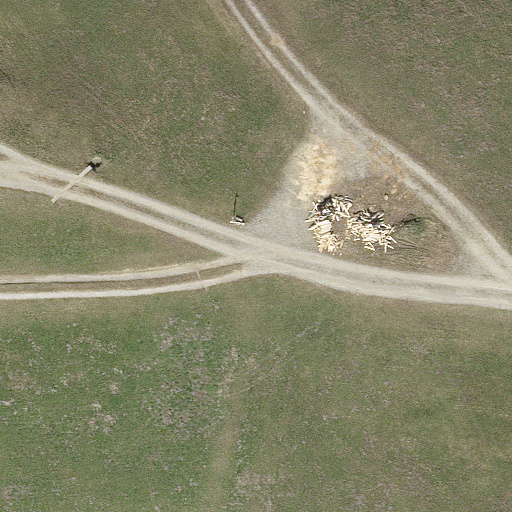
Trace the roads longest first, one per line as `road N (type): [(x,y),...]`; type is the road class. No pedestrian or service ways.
road 1 (track): [(511,295),(409,293),(259,257),(0,172)]
road 2 (track): [(246,0),(333,111),(469,227),(511,285)]
road 3 (track): [(259,257),(117,285),(0,287)]
